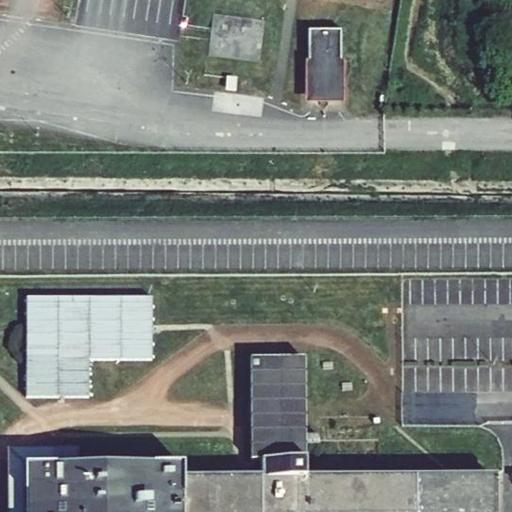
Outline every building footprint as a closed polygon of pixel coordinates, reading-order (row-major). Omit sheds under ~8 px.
[(356,69),(357,39),(324,39),(324,69),(325,93),(337,104),(344,104),(356,93),(356,69)] [(363,69),(356,69),(356,93),(344,104),(337,104),(325,93),(324,69),(318,69),(318,113),(363,113),(363,69)] [(156,359),(157,296),(32,295),(31,395),(93,396),(94,358),(156,359)] [(309,434),(309,352),(255,352),(255,458),(264,458),(309,458),(309,434)] [(309,434),(309,458),(310,479),(370,479),(369,434),(309,434)] [(498,511),(499,479),(370,479),(310,479),(309,458),(264,458),(264,478),(184,479),(185,465),(25,465),(25,485),(25,511),(498,511)] [(25,511),(25,485),(8,486),(8,511),(25,511)]
